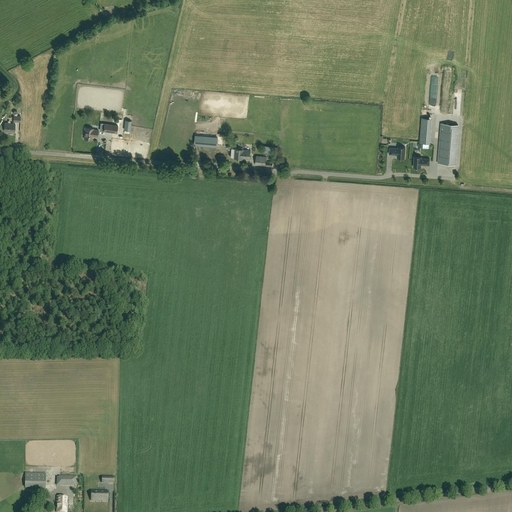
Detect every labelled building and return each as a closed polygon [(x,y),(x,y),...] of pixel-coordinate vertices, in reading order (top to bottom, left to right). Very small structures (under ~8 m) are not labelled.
[(17,115),(18,113),(17,110),(14,110),(13,112),(14,115),(13,122),(20,122),(21,116),(17,115)] [(429,143),(431,119),(421,118),(419,143),(429,143)] [(15,132),(15,124),(5,123),(4,131),(15,132)] [(455,165),(458,125),(441,123),(438,163),(455,165)] [(117,133),(118,125),(104,124),(103,131),(117,133)] [(97,137),(98,130),(93,129),(93,128),(85,127),(84,131),(85,132),(84,139),(92,140),(92,136),(97,137)] [(218,138),(204,137),(204,145),(217,147),(218,138)] [(398,147),(398,148),(389,148),(389,154),(397,155),(397,158),(404,158),(405,147),(398,147)] [(250,159),(250,150),(243,149),(235,149),(235,158),(243,158),(250,159)] [(272,167),(273,162),(271,162),(266,161),(266,157),(256,156),(255,165),(265,166),(270,167),(272,167)] [(421,156),(414,156),(413,167),(420,168),(421,165),(429,165),(430,159),(421,158),(421,156)] [(45,488),(45,473),(25,473),(25,487),(45,488)] [(59,475),(59,477),(57,477),(56,486),(67,486),(75,486),(77,486),(77,476),(59,475)] [(107,500),(108,492),(91,492),(91,500),(107,500)] [(66,511),(67,497),(57,497),(56,511),(66,511)]
